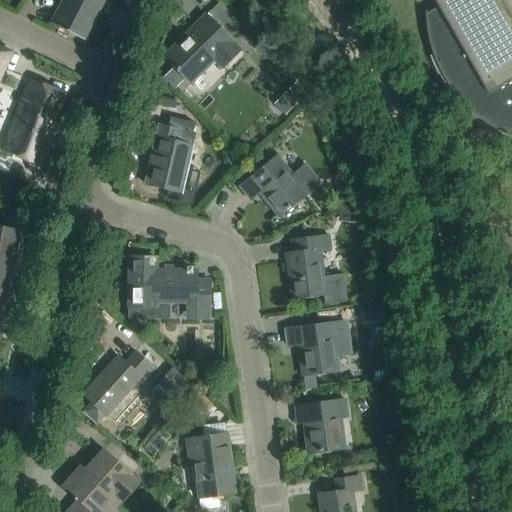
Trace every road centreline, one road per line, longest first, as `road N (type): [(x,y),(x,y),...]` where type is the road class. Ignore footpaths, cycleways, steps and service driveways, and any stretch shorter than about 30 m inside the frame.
road 1 (secondary): [(469,511),(424,203),(376,86),(316,0)]
road 2 (residential): [(272,511),(233,257),(220,244),(80,202)]
road 3 (residential): [(10,511),(80,202)]
road 4 (residential): [(80,202),(107,71)]
